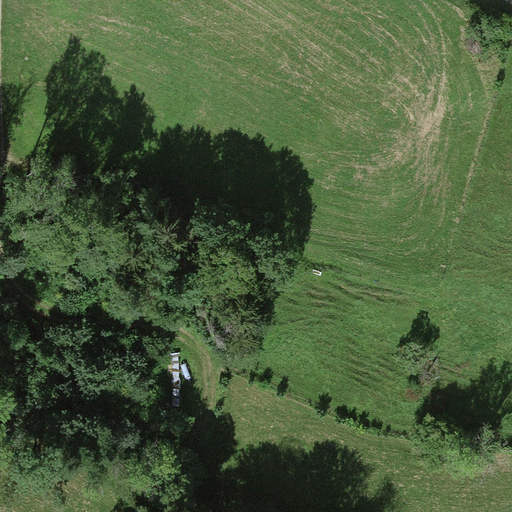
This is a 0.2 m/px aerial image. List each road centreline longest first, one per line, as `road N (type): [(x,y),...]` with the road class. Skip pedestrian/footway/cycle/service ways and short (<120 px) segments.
road 1 (track): [(0,79),(26,166),(103,242),(205,365),(209,383),(207,406),(172,433),(117,430),(41,404)]
road 2 (track): [(26,166),(434,297)]
